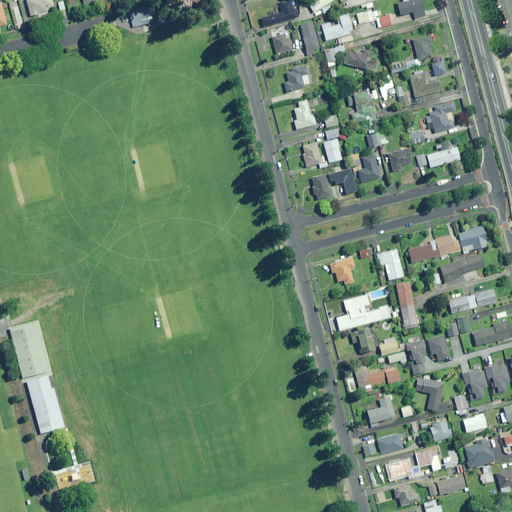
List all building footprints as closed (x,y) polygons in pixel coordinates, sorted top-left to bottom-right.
[(54,7),(52,0),(25,0),(30,16),(38,14),(38,13),(47,11),(47,9),(54,7)] [(309,0),(307,2),(313,13),(335,0),(309,0)] [(419,0),(408,0),(409,1),(397,4),(400,15),(412,13),(413,19),(424,17),(419,0)] [(262,27),(277,24),(287,22),(298,19),(296,10),(294,10),(292,2),(279,5),(281,13),(260,18),(262,27)] [(149,6),(128,11),(132,28),(153,24),(149,6)] [(371,12),(362,14),(364,24),(373,22),(371,12)] [(354,34),(349,14),(336,17),(338,25),(330,27),(329,23),(321,25),(325,42),(354,34)] [(388,16),(377,20),(380,30),(392,26),(388,16)] [(300,26),(307,57),(315,55),(314,52),(319,50),(313,23),(300,26)] [(428,34),(411,39),(416,62),(434,58),(428,34)] [(285,39),(284,35),(272,38),(276,54),(292,51),(289,38),(285,39)] [(335,61),(333,49),(324,51),(326,63),(335,61)] [(372,52),(361,49),(360,53),(353,51),(352,54),(346,52),(343,65),(374,73),(377,62),(370,60),(372,52)] [(408,68),(409,73),(416,71),(415,67),(416,66),(415,60),(405,63),(406,69),(408,68)] [(429,64),(432,77),(446,73),(443,60),(429,64)] [(293,72),(286,74),(288,81),(282,83),(285,92),(304,87),(301,77),(309,75),(306,66),(292,70),(293,72)] [(424,73),(408,77),(414,99),(439,92),(436,82),(427,84),(424,73)] [(346,112),(349,121),(371,115),(364,87),(347,91),(352,110),(346,112)] [(410,106),(407,95),(404,96),(402,87),(396,88),(401,109),(410,106)] [(327,97),(319,98),(320,105),(328,104),(327,97)] [(310,115),(307,101),(297,103),(299,109),(294,110),(297,121),(294,122),(296,130),(315,125),(313,114),(310,115)] [(442,108),(425,112),(429,130),(446,126),(442,108)] [(337,116),(324,119),(326,128),(339,126),(337,116)] [(337,129),(325,133),(327,141),(340,137),(337,129)] [(390,144),(387,132),(366,136),(369,148),(390,144)] [(337,140),(323,144),(328,164),(342,160),(337,140)] [(319,170),(327,167),(326,162),(321,164),(316,143),(302,147),(304,154),(302,155),(306,168),(318,165),(319,170)] [(414,157),(411,148),(387,155),(392,173),(401,170),(400,166),(410,164),(409,159),(414,157)] [(456,149),(427,156),(430,169),(459,162),(456,149)] [(380,178),(374,155),(362,159),(364,169),(357,171),(361,183),(380,178)] [(425,156),(416,158),(418,167),(427,165),(425,156)] [(344,171),(343,168),(335,170),(335,174),(328,176),(330,182),(334,181),(335,185),(343,183),(346,195),(357,192),(351,173),(346,174),(345,171),(344,171)] [(313,187),(311,187),(314,196),(315,196),(316,200),(330,197),(325,175),(311,179),(313,187)] [(476,248),(488,245),(483,227),(459,234),(463,247),(474,243),(476,248)] [(435,238),(440,256),(461,250),(459,239),(454,241),(451,234),(435,238)] [(440,256),(435,238),(431,240),(431,243),(409,248),(412,262),(440,256)] [(370,249),(359,252),(361,259),(371,257),(370,249)] [(403,277),(396,250),(376,255),(379,266),(384,265),(388,281),(403,277)] [(482,253),(440,265),(445,282),(460,278),(459,274),(485,266),(482,253)] [(354,267),(352,259),(329,265),(332,274),(334,273),(337,283),(343,281),(344,286),(354,283),(349,268),(354,267)] [(438,275),(429,277),(432,287),(441,284),(438,275)] [(409,282),(397,285),(404,328),(417,326),(409,282)] [(494,289),(475,293),(478,306),(497,302),(494,289)] [(367,295),(343,301),(346,312),(347,316),(336,319),(339,332),(391,318),(388,307),(365,313),(363,307),(370,305),(367,295)] [(468,295),(449,300),(452,313),(472,308),(468,295)] [(491,315),(493,321),(507,317),(505,312),(491,315)] [(469,322),(467,317),(456,319),(457,323),(460,335),(471,332),(469,322)] [(36,319),(6,326),(21,376),(50,368),(36,319)] [(511,331),(509,320),(495,323),(496,327),(475,332),(478,346),(511,338),(511,331)] [(460,335),(457,323),(445,326),(448,338),(460,335)] [(350,336),(351,344),(358,343),(360,355),(376,351),(371,329),(355,333),(356,335),(350,336)] [(439,340),(438,337),(427,340),(431,356),(436,354),(438,361),(450,359),(447,347),(446,339),(439,340)] [(409,362),(413,361),(414,365),(424,363),(423,359),(424,359),(423,350),(426,349),(424,340),(405,344),(409,362)] [(385,346),(380,348),(381,354),(400,350),(398,341),(384,344),(385,346)] [(391,362),(401,360),(402,362),(407,360),(406,358),(404,352),(389,356),(391,362)] [(485,368),(492,393),(511,387),(511,384),(506,363),(485,368)] [(484,368),(464,374),(472,400),(492,394),(484,368)] [(401,381),(398,369),(385,372),(385,371),(367,375),(366,371),(355,374),(360,395),(372,392),(371,387),(387,383),(388,384),(401,381)] [(48,374),(23,381),(38,434),(62,427),(48,374)] [(418,377),(415,392),(429,394),(426,410),(438,411),(443,381),(418,377)] [(453,398),(458,417),(467,414),(466,410),(468,409),(465,395),(453,398)] [(379,407),(365,411),(369,425),(396,418),(391,398),(378,402),(379,407)] [(409,407),(401,409),(403,418),(411,416),(409,407)] [(484,414),(464,419),(467,432),(487,427),(484,414)] [(432,428),(430,429),(433,443),(453,438),(450,429),(448,430),(446,421),(431,425),(432,428)] [(399,435),(377,441),(381,455),(403,450),(399,435)] [(477,445),(468,447),(469,449),(463,450),(468,469),(494,463),(489,442),(486,443),(485,439),(476,442),(477,445)] [(373,444),(361,446),(364,457),(376,454),(373,444)] [(438,462),(436,452),(432,453),(431,451),(416,455),(418,468),(435,464),(435,462),(438,462)] [(409,469),(407,463),(388,468),(391,480),(407,476),(408,480),(420,477),(418,467),(409,469)] [(482,468),(484,475),(480,476),(482,485),(493,482),(491,476),(489,466),(482,468)] [(27,468),(21,470),(24,482),(29,481),(27,468)] [(511,468),(497,472),(502,489),(511,486),(511,468)] [(435,482),(436,485),(427,487),(430,498),(440,495),(466,489),(462,476),(435,482)] [(412,493),(410,485),(398,488),(393,489),(395,499),(398,498),(400,507),(416,503),(413,492),(412,493)] [(438,506),(436,501),(423,504),(425,511),(442,511),(440,505),(438,506)]
